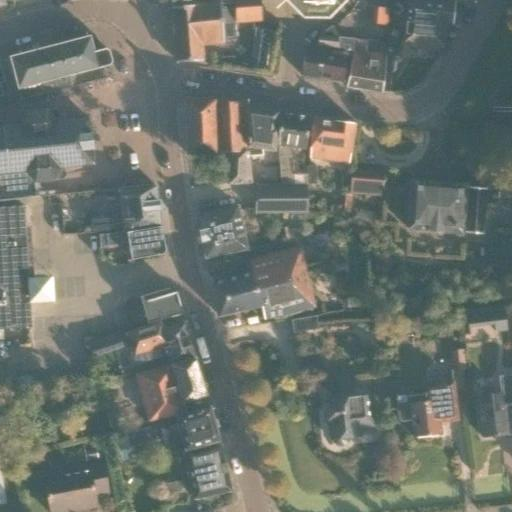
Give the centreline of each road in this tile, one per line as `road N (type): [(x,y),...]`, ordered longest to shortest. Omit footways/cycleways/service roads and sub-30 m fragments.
road 1 (residential): [(252,509),(186,262),(164,76)]
road 2 (residential): [(164,76),(405,110),(432,99),(492,0)]
road 3 (unclassified): [(0,32),(80,9),(129,19)]
